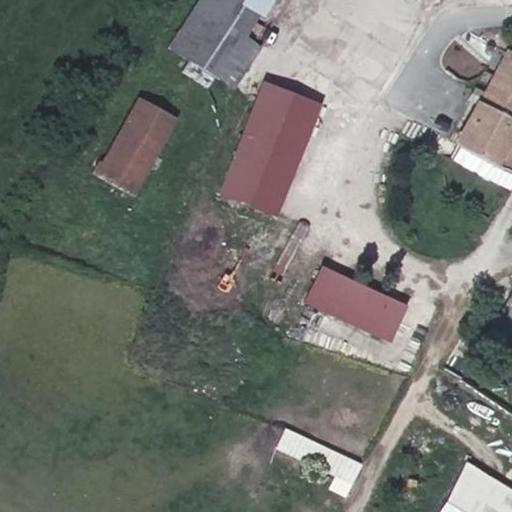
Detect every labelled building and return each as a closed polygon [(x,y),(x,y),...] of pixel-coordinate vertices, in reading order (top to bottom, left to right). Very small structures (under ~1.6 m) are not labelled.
[(192,0),(165,51),(232,87),(255,44),(241,36),(260,0),(192,0)] [(511,141),(509,141),(511,134),(511,55),(490,47),(444,163),(507,188),(511,176),(511,141)] [(275,217),(315,100),(252,79),(212,196),(275,217)] [(86,174),(129,198),(173,117),(129,93),(86,174)] [(385,341),(402,302),(313,263),(296,302),(385,341)] [(269,449),(349,484),(359,462),(279,427),(269,449)] [(511,511),(511,490),(458,460),(428,511),(511,511)]
